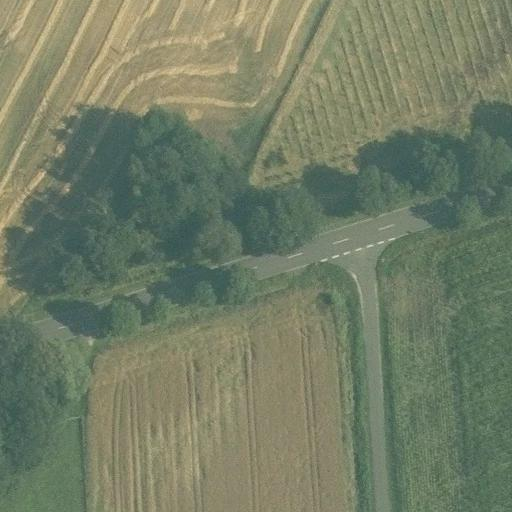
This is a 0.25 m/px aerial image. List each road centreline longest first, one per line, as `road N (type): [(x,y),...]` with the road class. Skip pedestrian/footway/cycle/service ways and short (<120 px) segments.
road 1 (tertiary): [(0,347),(359,235)]
road 2 (unclassified): [(379,511),(359,235)]
road 3 (tertiary): [(359,235),(511,188)]
